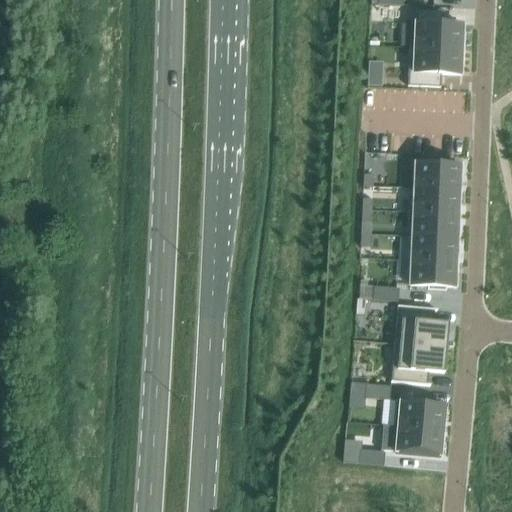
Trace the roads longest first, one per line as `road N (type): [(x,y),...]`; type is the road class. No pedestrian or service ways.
road 1 (primary): [(203,511),(228,0)]
road 2 (primary): [(168,0),(149,511)]
road 3 (residential): [(469,328),(489,0)]
road 4 (residential): [(453,511),(469,328)]
